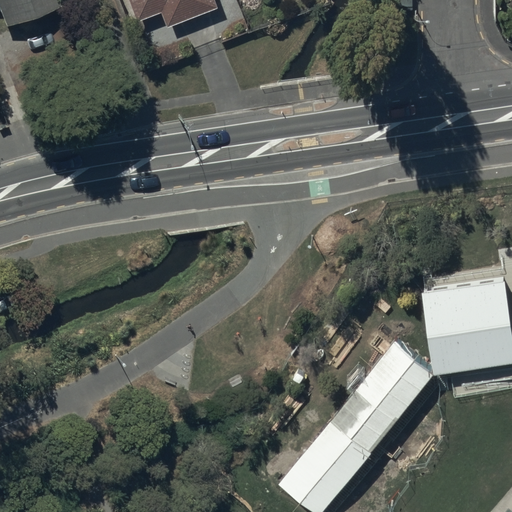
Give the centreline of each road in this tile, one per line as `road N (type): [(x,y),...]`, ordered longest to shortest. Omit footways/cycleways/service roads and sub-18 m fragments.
road 1 (secondary): [(163,162),(463,120)]
road 2 (residential): [(101,0),(163,162)]
road 3 (secondary): [(0,194),(163,162)]
road 4 (residential): [(463,120),(452,0)]
